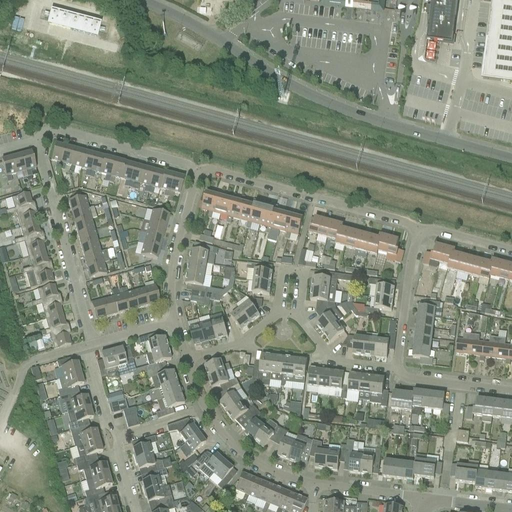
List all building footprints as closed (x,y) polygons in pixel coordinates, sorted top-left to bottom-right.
[(380,10),(381,0),(323,0),(323,3),(380,10)] [(429,16),(426,42),(452,45),(458,0),(431,0),(430,8),(428,7),(426,16),(427,16),(429,16)] [(511,73),(511,84),(511,0),(492,0),(487,40),(486,40),(485,50),(486,50),(484,70),(511,73)] [(99,26),(51,13),(48,26),(95,38),(99,26)] [(59,170),(65,148),(55,145),(51,162),(56,163),(55,169),(59,170)] [(64,172),(65,166),(71,167),(75,151),(65,148),(59,170),(64,172)] [(71,167),(69,173),(73,174),(75,168),(80,170),(85,153),(75,151),(71,167)] [(36,170),(31,153),(21,156),(27,178),(31,177),(30,171),(36,170)] [(95,156),(85,153),(80,170),(86,171),(84,177),(89,178),(95,156)] [(27,178),(21,156),(11,159),(16,175),(21,174),(23,179),(27,178)] [(105,159),(95,156),(89,178),(93,179),(95,174),(100,175),(105,159)] [(16,175),(11,159),(1,161),(4,174),(7,184),(12,183),(10,177),(16,175)] [(106,177),(104,182),(108,184),(114,161),(105,159),(100,175),(106,177)] [(108,184),(113,185),(114,179),(120,180),(124,164),(114,161),(108,184)] [(134,166),(124,164),(120,180),(125,182),(124,188),(128,189),(134,166)] [(140,186),(144,169),(134,166),(128,189),(138,192),(140,186)] [(144,169),(140,186),(145,187),(143,193),(148,194),(154,172),(144,169)] [(159,190),(163,174),(154,172),(148,194),(152,195),(154,190),(160,191),(160,190),(159,190)] [(159,190),(160,190),(165,192),(163,197),(168,198),(174,176),(164,173),(163,174),(159,190)] [(174,176),(168,198),(172,200),(174,194),(180,195),(184,179),(174,176)] [(28,194),(19,197),(11,199),(14,210),(10,211),(11,215),(15,214),(35,209),(34,204),(31,205),(28,194)] [(206,194),(201,211),(209,213),(207,219),(212,220),(213,214),(211,214),(215,198),(216,197),(212,196),(206,194)] [(215,198),(211,214),(213,214),(221,216),(225,199),(219,198),(216,197),(215,198)] [(85,198),(78,200),(68,203),(71,214),(88,209),(85,198)] [(225,199),(221,216),(228,218),(227,224),(231,225),(232,219),(230,219),(235,202),(225,199)] [(254,207),(250,224),(252,225),(259,227),(264,210),(256,208),(258,203),(254,201),(252,206),(254,207)] [(235,202),(230,219),(232,219),(240,222),(245,204),(235,202)] [(245,204),(240,222),(248,224),(246,230),(248,230),(250,231),(252,225),(250,224),(254,207),(252,206),(245,204)] [(264,210),(259,227),(267,229),(269,229),(274,212),(276,213),(277,208),(273,207),(272,212),(264,210)] [(36,213),(35,209),(15,214),(20,229),(37,224),(34,214),(36,213)] [(91,221),(88,209),(71,214),(74,225),(91,221)] [(169,217),(159,214),(152,212),(149,223),(166,228),(169,217)] [(267,229),(265,235),(270,236),(271,230),(279,232),(283,215),(276,213),(274,212),(269,229),(267,229)] [(283,215),(279,232),(286,234),(288,234),(293,219),(293,217),(289,216),(283,215)] [(286,234),(285,240),(289,241),(291,235),(298,237),(303,220),(297,218),(293,217),(293,219),(288,234),(286,234)] [(320,238),(324,222),(315,219),(312,229),(310,228),(308,234),(320,238)] [(94,232),(91,221),(74,225),(77,236),(94,232)] [(329,240),(333,224),(324,222),(320,238),(329,240)] [(163,239),(166,228),(149,223),(146,235),(163,239)] [(39,234),(37,224),(20,229),(22,239),(18,240),(19,245),(24,244),(43,238),(42,234),(39,234)] [(343,227),(333,224),(329,240),(336,242),(335,246),(337,246),(342,230),(343,227)] [(347,232),(342,230),(337,246),(347,249),(351,233),(352,229),(349,228),(347,232)] [(356,251),(361,232),(358,231),(356,234),(351,233),(347,249),(356,251)] [(97,243),(94,232),(77,236),(80,247),(97,243)] [(364,232),(361,232),(356,251),(365,254),(370,238),(369,238),(364,236),(364,232)] [(370,234),(369,238),(370,238),(365,254),(375,256),(379,240),(378,240),(374,239),(374,235),(370,234)] [(160,250),(163,239),(146,235),(143,246),(160,250)] [(385,255),(389,239),(379,236),(378,240),(379,240),(375,256),(377,257),(378,253),(385,255)] [(212,246),(214,240),(201,237),(199,242),(212,246)] [(45,243),(43,238),(24,244),(28,259),(45,254),(42,244),(45,243)] [(399,242),(389,239),(385,255),(396,258),(394,264),(400,265),(404,253),(396,251),(399,242)] [(100,254),(97,243),(80,247),(83,258),(100,254)] [(143,246),(140,257),(157,261),(160,250),(143,246)] [(189,263),(206,266),(207,265),(212,267),(214,255),(217,256),(218,250),(205,247),(204,253),(193,252),(191,251),(189,263)] [(441,265),(445,249),(435,247),(433,256),(425,254),(422,266),(429,268),(430,262),(441,265)] [(455,252),(445,249),(441,265),(448,267),(447,271),(449,271),(453,256),(454,256),(455,252)] [(100,254),(83,258),(86,269),(103,265),(109,263),(105,252),(100,254)] [(306,252),(303,264),(305,264),(309,264),(311,265),(313,254),(306,252)] [(458,257),(454,256),(453,256),(449,271),(458,274),(462,258),(463,258),(464,254),(461,253),(458,257)] [(48,264),(45,254),(28,259),(31,269),(26,270),(27,275),(32,273),(52,268),(50,263),(48,264)] [(468,276),(473,257),(470,256),(468,259),(463,258),(462,258),(458,274),(468,276)] [(476,257),(473,257),(468,276),(477,279),(481,263),(476,262),(476,257)] [(322,258),(321,265),(330,267),(332,260),(322,258)] [(482,259),(481,263),(477,279),(486,281),(490,266),(490,265),(485,264),(485,260),(482,259)] [(212,267),(207,265),(206,266),(189,263),(187,262),(187,266),(189,267),(187,274),(205,277),(210,278),(212,267)] [(497,280),(501,264),(491,262),(490,265),(490,266),(486,281),(489,282),(490,278),(497,280)] [(271,285),(272,273),(260,272),(260,266),(247,264),(246,270),(255,271),(253,283),(271,285)] [(506,282),(510,267),(501,264),(497,280),(506,282)] [(106,276),(103,265),(86,269),(89,280),(106,276)] [(53,272),(52,268),(32,273),(36,288),(43,286),(53,284),(50,273),(53,272)] [(203,289),(205,277),(187,274),(185,286),(196,287),(195,293),(212,296),(217,297),(223,292),(203,289)] [(354,284),(355,278),(335,275),(334,281),(313,278),(311,290),(335,293),(337,282),(354,284)] [(394,289),(384,288),(385,282),(369,280),(368,286),(377,287),(375,299),(393,301),(394,289)] [(269,297),(271,285),(253,283),(252,294),(269,297)] [(54,286),(44,289),(37,291),(40,302),(35,303),(36,307),(41,306),(61,301),(59,296),(57,297),(54,286)] [(159,304),(155,287),(144,290),(148,307),(159,304)] [(138,310),(133,293),(127,295),(125,289),(121,290),(127,313),(138,310)] [(127,313),(121,290),(117,292),(118,297),(112,299),(116,316),(127,313)] [(148,307),(144,290),(133,293),(138,310),(148,307)] [(334,305),(335,293),(311,290),(310,302),(334,305)] [(222,298),(227,295),(224,291),(223,292),(217,297),(216,303),(219,303),(222,298)] [(211,302),(212,296),(192,293),(191,298),(209,302),(211,302)] [(208,308),(209,302),(191,298),(190,304),(208,308)] [(116,316),(112,299),(101,302),(106,319),(116,316)] [(391,313),(393,301),(375,299),(374,310),(366,309),(365,315),(369,316),(378,317),(379,311),(391,313)] [(62,305),(61,301),(41,306),(45,321),(62,316),(59,306),(62,305)] [(106,319),(101,302),(90,305),(95,322),(106,319)] [(439,305),(437,304),(427,303),(426,309),(419,308),(417,318),(434,320),(435,310),(439,311),(439,305)] [(260,317),(254,310),(249,304),(240,311),(250,325),(260,317)] [(250,325),(240,311),(230,318),(241,332),(250,325)] [(336,323),(341,319),(335,311),(328,313),(330,315),(316,326),(323,335),(337,324),(336,323)] [(65,326),(62,316),(45,321),(48,331),(43,332),(45,337),(49,336),(69,330),(68,326),(65,326)] [(433,330),(434,320),(417,318),(416,328),(433,330)] [(223,321),(211,325),(216,341),(228,338),(223,321)] [(330,344),(344,333),(337,324),(323,335),(330,344)] [(216,341),(211,325),(200,328),(205,345),(216,341)] [(205,345),(200,328),(189,331),(194,348),(205,345)] [(431,341),(433,330),(416,328),(415,339),(431,341)] [(70,335),(69,330),(49,336),(51,341),(53,351),(70,346),(67,336),(70,335)] [(388,348),(394,348),(395,335),(390,334),(388,343),(377,341),(375,359),(386,360),(388,348)] [(469,356),(471,336),(463,335),(463,342),(457,341),(455,355),(469,356)] [(375,359),(377,341),(371,341),(372,336),(366,336),(365,340),(366,340),(364,357),(375,359)] [(471,336),(469,356),(480,358),(482,358),(483,344),(479,344),(479,337),(471,336)] [(366,340),(365,340),(354,338),(352,356),(364,357),(366,340)] [(167,350),(164,339),(147,343),(150,355),(167,350)] [(430,351),(431,341),(415,339),(414,349),(430,351)] [(480,358),(479,363),(484,364),(484,358),(495,360),(497,340),(490,339),(489,345),(483,344),(482,358),(480,358)] [(497,340),(495,360),(506,361),(505,366),(510,367),(510,362),(508,361),(510,347),(505,347),(505,341),(497,340)] [(429,361),(430,351),(414,349),(412,359),(420,360),(419,366),(432,367),(433,361),(429,361)] [(125,361),(122,350),(111,353),(118,377),(118,379),(119,379),(119,378),(128,375),(129,376),(136,374),(132,360),(125,361)] [(157,365),(170,361),(167,350),(150,355),(145,356),(149,367),(145,368),(146,374),(159,370),(157,365)] [(102,362),(96,363),(101,380),(107,378),(107,380),(118,377),(111,353),(100,356),(102,362)] [(249,368),(250,358),(245,357),(245,355),(239,354),(239,359),(243,359),(242,367),(249,368)] [(270,382),(273,358),(261,356),(260,369),(254,368),(253,378),(252,381),(254,388),(259,389),(260,384),(262,385),(263,381),(270,382)] [(281,383),(284,359),(273,358),(270,382),(281,383)] [(292,385),(295,360),(284,359),(281,383),(280,388),(283,388),(285,386),(286,384),(292,385)] [(80,375),(77,364),(71,366),(69,360),(56,364),(58,370),(61,369),(64,379),(80,375)] [(304,386),(307,366),(307,362),(295,360),(292,385),(304,386)] [(223,368),(221,362),(204,368),(208,379),(225,373),(230,371),(228,366),(223,368)] [(30,371),(34,384),(41,382),(37,369),(30,371)] [(176,383),(173,372),(161,376),(159,370),(146,374),(148,380),(156,378),(159,388),(160,389),(176,383)] [(321,372),(320,372),(309,370),(307,388),(319,389),(321,372)] [(330,390),(332,373),(324,372),(325,370),(321,370),(320,372),(321,372),(319,389),(330,390)] [(228,384),(225,373),(208,379),(212,390),(228,384)] [(330,390),(341,392),(340,400),(346,401),(347,393),(348,388),(342,387),(344,375),(332,373),(330,390)] [(358,400),(361,375),(358,374),(358,376),(350,375),(348,388),(347,393),(354,393),(353,397),(358,398),(358,400)] [(83,386),(80,375),(64,379),(59,381),(62,391),(56,393),(58,399),(74,395),(72,389),(83,386)] [(370,396),(372,378),(365,377),(365,375),(361,375),(358,400),(370,402),(370,396)] [(386,409),(388,393),(382,392),(384,380),(372,378),(370,396),(370,402),(369,405),(381,407),(380,408),(386,409)] [(163,400),(180,394),(176,383),(160,389),(159,388),(146,392),(150,403),(163,399),(163,400)] [(41,403),(47,401),(44,385),(37,387),(41,403)] [(226,414),(240,404),(234,394),(241,391),(239,385),(235,387),(227,391),(230,397),(219,404),(226,414)] [(422,410),(424,394),(413,392),(413,396),(411,413),(412,413),(412,409),(422,410)] [(123,400),(121,393),(106,397),(108,405),(123,400)] [(184,405),(180,394),(163,400),(167,409),(155,413),(157,420),(174,415),(172,409),(184,405)] [(401,411),(403,395),(393,394),(391,410),(401,411)] [(432,411),(434,395),(424,394),(422,410),(432,411)] [(90,409),(86,398),(76,401),(74,395),(58,399),(60,405),(63,404),(66,415),(69,414),(90,409)] [(411,413),(413,396),(403,395),(401,411),(411,413)] [(444,396),(434,395),(432,411),(442,413),(441,418),(447,419),(449,407),(443,406),(444,396)] [(269,400),(270,401),(267,404),(272,408),(275,405),(277,405),(278,397),(270,396),(269,400)] [(484,418),(486,401),(477,400),(475,410),(468,409),(466,422),(472,422),(473,417),(484,418)] [(494,419),(496,403),(486,401),(484,418),(494,419)] [(108,405),(110,415),(113,415),(118,414),(115,403),(108,405)] [(503,420),(506,404),(496,403),(494,419),(503,420)] [(247,413),(240,404),(226,414),(233,423),(235,422),(241,418),(243,416),(248,421),(249,420),(257,411),(254,408),(253,407),(250,410),(247,413)] [(511,421),(511,404),(506,404),(503,420),(511,421)] [(69,426),(67,427),(69,433),(83,429),(82,423),(93,420),(90,409),(69,414),(72,425),(69,426)] [(124,418),(135,415),(134,409),(122,412),(124,418)] [(300,419),(300,411),(296,411),(296,412),(290,410),(288,414),(300,419)] [(264,428),(255,422),(258,419),(261,416),(257,411),(249,420),(253,424),(250,427),(246,434),(244,435),(254,442),(264,428)] [(124,418),(126,424),(137,421),(135,415),(124,418)] [(139,427),(137,421),(126,424),(127,430),(139,427)] [(276,443),(283,431),(277,428),(269,422),(264,428),(254,442),(263,450),(271,439),(276,443)] [(181,423),(171,426),(176,433),(185,445),(199,435),(196,430),(195,431),(192,426),(187,430),(181,423)] [(83,429),(69,433),(74,449),(75,449),(99,442),(96,431),(85,434),(83,429)] [(288,462),(294,445),(284,441),(286,438),(288,434),(283,431),(276,443),(282,446),(277,457),(288,462)] [(469,434),(461,433),(457,432),(456,444),(467,445),(469,434)] [(205,444),(201,439),(202,439),(199,435),(185,445),(179,450),(185,459),(192,454),(197,450),(205,444)] [(157,454),(154,445),(156,444),(154,438),(138,442),(139,448),(132,450),(134,455),(133,456),(134,461),(151,456),(157,454)] [(102,453),(99,442),(75,449),(78,459),(74,461),(75,467),(84,465),(82,459),(102,453)] [(326,471),(328,454),(327,453),(328,450),(320,449),(321,445),(313,442),(312,447),(309,455),(316,457),(314,469),(326,471)] [(360,475),(363,458),(363,452),(358,451),(357,457),(352,457),(354,444),(354,443),(347,442),(346,447),(346,452),(344,465),(350,465),(349,473),(349,474),(360,475)] [(299,466),(305,449),(294,445),(288,462),(299,466)] [(372,477),(374,464),(379,465),(381,452),(375,451),(374,459),(363,458),(360,475),(372,477)] [(213,475),(224,462),(221,459),(220,460),(215,456),(212,460),(206,455),(207,454),(206,454),(193,466),(209,480),(213,475)] [(338,464),(340,455),(339,455),(328,454),(326,471),(337,472),(338,464)] [(161,463),(152,461),(151,456),(134,461),(135,466),(137,465),(138,471),(145,469),(147,475),(164,471),(170,469),(168,461),(161,463)] [(86,482),(108,476),(105,465),(96,468),(94,462),(84,465),(75,467),(77,473),(83,472),(86,482)] [(232,470),(228,467),(229,466),(224,462),(213,475),(220,482),(216,487),(222,492),(232,480),(227,476),(232,470)] [(392,480),(394,463),(384,462),(382,478),(392,480)] [(413,478),(415,462),(415,466),(405,464),(403,481),(413,482),(414,478),(413,478)] [(426,463),(415,462),(413,478),(414,478),(424,479),(426,463)] [(403,481),(405,464),(394,463),(392,480),(403,481)] [(440,478),(442,465),(426,463),(424,479),(434,481),(434,477),(440,477),(440,478)] [(465,485),(467,468),(452,466),(450,479),(456,479),(455,483),(465,485)] [(477,473),(477,470),(467,468),(465,485),(475,486),(477,473)] [(166,487),(163,477),(166,476),(164,471),(147,475),(148,481),(141,483),(143,488),(142,489),(143,494),(166,487)] [(485,491),(487,475),(477,473),(475,486),(475,490),(485,491)] [(246,497),(253,480),(242,475),(235,492),(244,496),(242,501),(246,502),(248,497),(246,497)] [(495,492),(497,476),(487,475),(485,491),(495,492)] [(111,487),(108,476),(86,482),(89,493),(84,495),(86,500),(97,497),(104,495),(102,490),(111,487)] [(506,493),(508,477),(497,476),(495,492),(506,493)] [(256,501),(263,484),(253,480),(246,497),(248,497),(256,501)] [(267,505),(274,489),(263,484),(256,501),(265,504),(263,509),(267,511),(269,506),(267,505)] [(187,485),(184,490),(186,497),(189,502),(194,496),(190,494),(191,493),(190,491),(192,489),(187,485)] [(173,504),(168,487),(166,487),(143,494),(144,499),(146,498),(147,504),(154,503),(155,508),(173,504)] [(278,510),(284,493),(274,489),(267,505),(269,506),(278,510)] [(288,511),(295,497),(284,493),(278,510),(276,511),(288,511)] [(88,507),(85,508),(86,511),(109,511),(118,510),(115,499),(98,503),(97,497),(86,500),(88,507)] [(301,511),(306,502),(295,497),(288,511),(301,511)] [(326,503),(325,511),(343,511),(344,505),(344,504),(338,504),(339,499),(332,498),(332,503),(326,503)]
